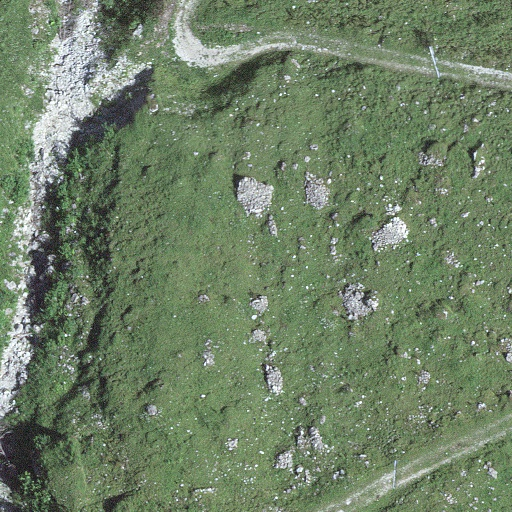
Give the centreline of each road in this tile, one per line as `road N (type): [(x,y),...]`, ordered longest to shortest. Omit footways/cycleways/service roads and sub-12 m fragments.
road 1 (track): [(194,0),(183,31),(191,49),(213,54),(315,43),(511,82)]
road 2 (track): [(511,418),(442,461),(328,511)]
